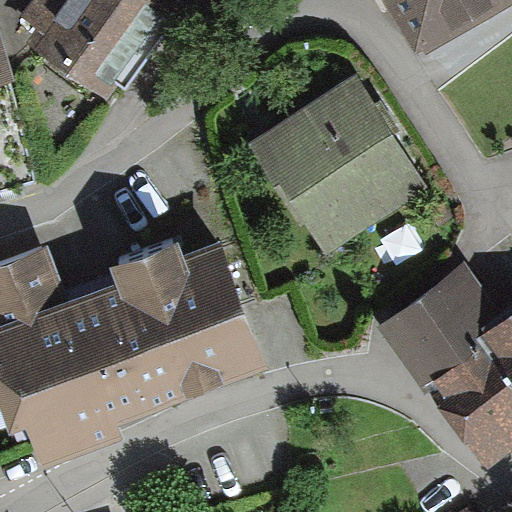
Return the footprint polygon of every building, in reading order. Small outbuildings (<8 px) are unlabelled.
[(27,30),(110,89),(119,76),(127,82),(175,15),(168,10),(175,0),(25,0),(22,5),(37,16),(27,30)] [(395,0),(417,36),(424,32),(428,40),(495,0),(395,0)] [(0,185),(45,173),(0,9),(0,185)] [(361,64),(252,129),(324,249),(433,184),(361,64)] [(116,405),(268,350),(221,221),(187,233),(181,216),(108,242),(115,262),(68,278),(50,229),(0,246),(0,375),(12,407),(30,401),(47,449),(122,422),(116,405)] [(466,255),(385,313),(488,455),(511,437),(511,293),(500,302),(466,255)] [(476,511),(469,501),(452,511),(476,511)]
